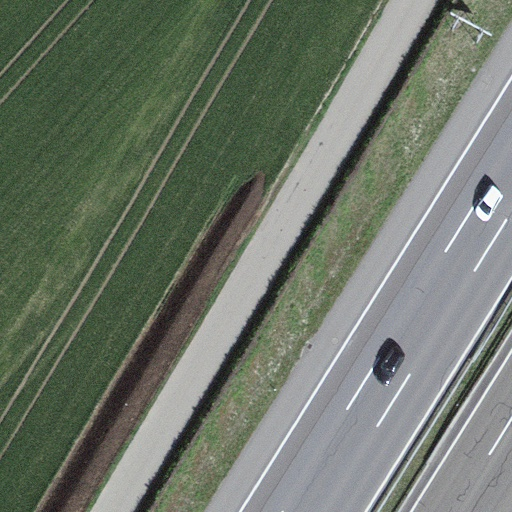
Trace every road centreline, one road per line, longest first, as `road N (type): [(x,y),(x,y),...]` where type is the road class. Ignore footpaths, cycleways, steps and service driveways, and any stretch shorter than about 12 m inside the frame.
road 1 (unclassified): [(414,0),(112,511)]
road 2 (motorway): [(511,177),(302,511)]
